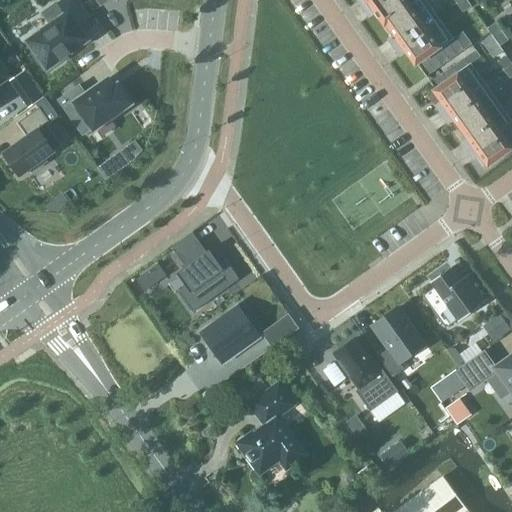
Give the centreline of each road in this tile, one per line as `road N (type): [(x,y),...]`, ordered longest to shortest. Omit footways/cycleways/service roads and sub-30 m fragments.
road 1 (residential): [(192,170),(232,201),(317,317),(470,211)]
road 2 (tertiary): [(194,511),(31,289)]
road 3 (residential): [(470,211),(321,0)]
road 4 (unclassified): [(31,289),(192,170)]
road 5 (unclassified): [(192,170),(217,0)]
